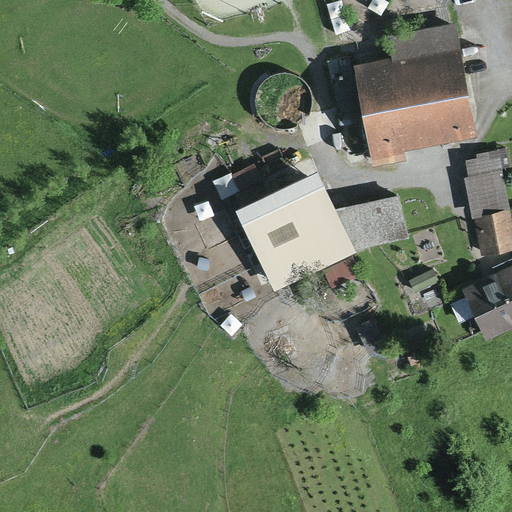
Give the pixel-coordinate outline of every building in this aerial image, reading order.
[(392,56),(353,63),(355,72),(362,118),(372,166),(407,159),(405,148),(478,134),(457,20),(388,33),(392,56)] [(362,118),(355,72),(332,76),(339,121),(362,118)] [(466,160),(469,176),(502,170),(511,168),(507,148),(476,154),(476,158),(466,160)] [(318,170),(236,211),(277,292),(359,251),(358,248),(337,207),(318,170)] [(511,248),(511,220),(502,170),(469,176),(466,176),(481,254),(511,248)] [(400,194),(337,207),(358,248),(409,237),(400,194)] [(511,264),(463,287),(487,339),(511,327),(511,264)] [(433,269),(409,281),(415,293),(439,281),(433,269)] [(374,318),(356,327),(370,353),(388,344),(374,318)] [(425,338),(406,344),(413,365),(432,358),(425,338)] [(288,364),(274,369),(285,395),(299,390),(288,364)] [(374,371),(363,381),(373,392),(384,382),(374,371)]
